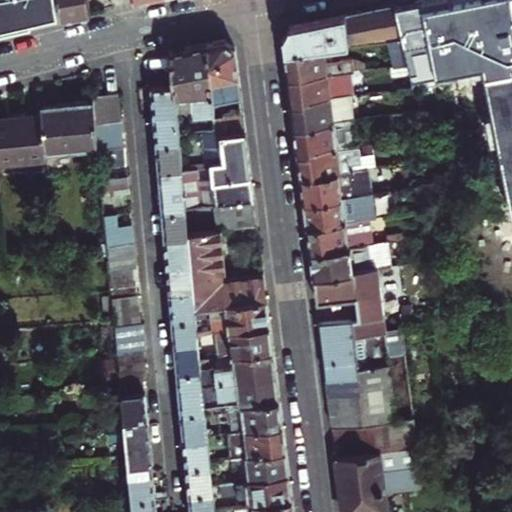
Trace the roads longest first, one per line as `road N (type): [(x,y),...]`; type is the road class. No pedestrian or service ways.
road 1 (residential): [(255,4),(319,511)]
road 2 (residential): [(0,66),(255,4)]
